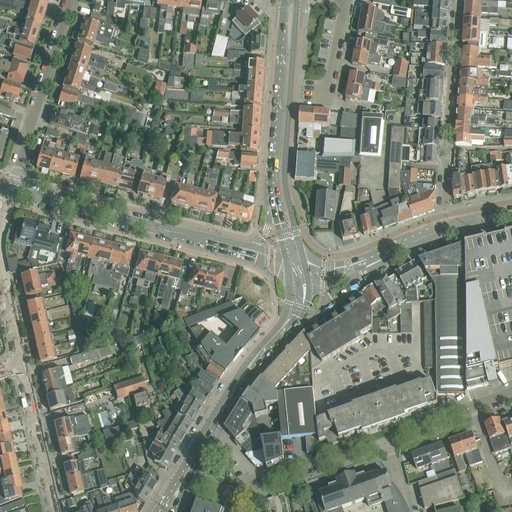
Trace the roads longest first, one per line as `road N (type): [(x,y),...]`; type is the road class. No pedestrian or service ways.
road 1 (residential): [(243,489),(511,395)]
road 2 (tertiary): [(302,260),(283,179),(296,0)]
road 3 (tertiary): [(241,250),(10,190)]
road 4 (residential): [(439,231),(458,0)]
road 5 (tertiary): [(283,0),(269,181),(275,213)]
road 6 (residential): [(10,190),(69,0)]
road 7 (residential): [(54,511),(21,361)]
road 8 (tertiary): [(231,391),(158,511)]
